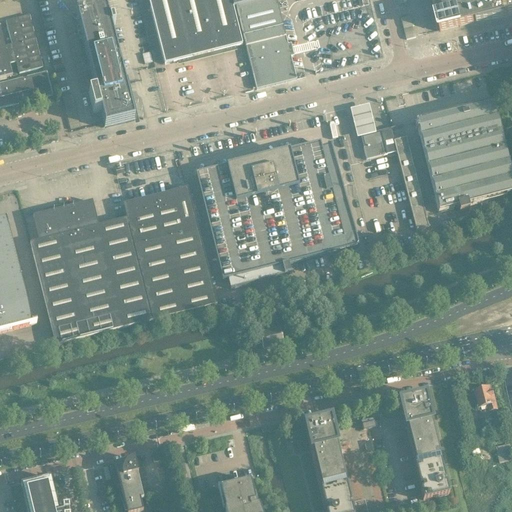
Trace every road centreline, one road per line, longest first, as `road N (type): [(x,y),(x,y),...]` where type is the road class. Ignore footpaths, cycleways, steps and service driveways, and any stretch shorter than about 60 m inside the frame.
road 1 (unclassified): [(0,482),(496,364),(505,339)]
road 2 (secondary): [(511,290),(347,352),(0,435)]
road 3 (secondary): [(0,459),(505,339)]
road 4 (unclassified): [(0,176),(404,74)]
road 5 (unknown): [(316,96),(297,15),(334,0)]
